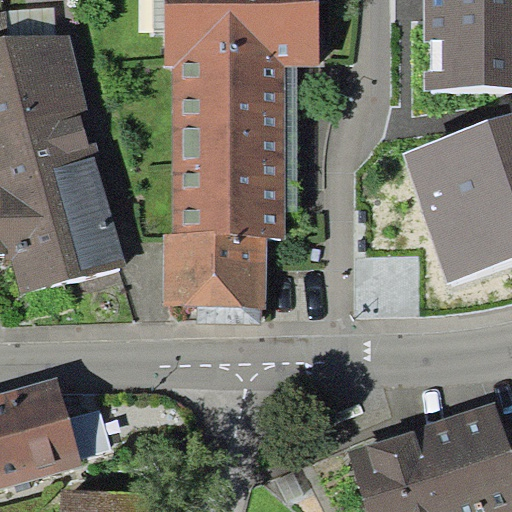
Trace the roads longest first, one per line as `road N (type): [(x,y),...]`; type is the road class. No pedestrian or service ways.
road 1 (residential): [(255,364),(425,361),(511,344)]
road 2 (residential): [(0,367),(255,364)]
road 3 (residential): [(255,364),(222,511)]
